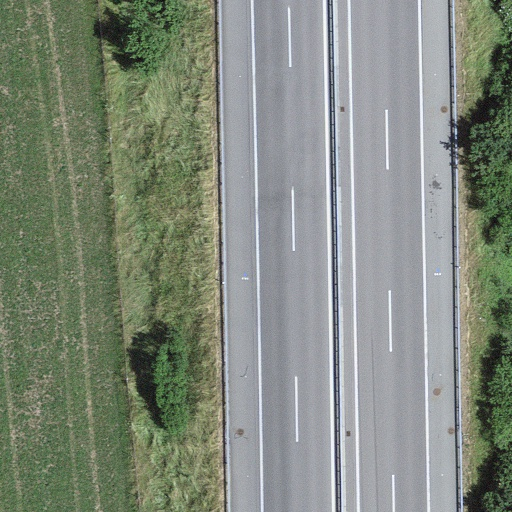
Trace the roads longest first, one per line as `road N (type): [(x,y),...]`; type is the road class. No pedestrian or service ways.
road 1 (motorway): [(394,511),(385,0)]
road 2 (motorway): [(286,0),(294,511)]
